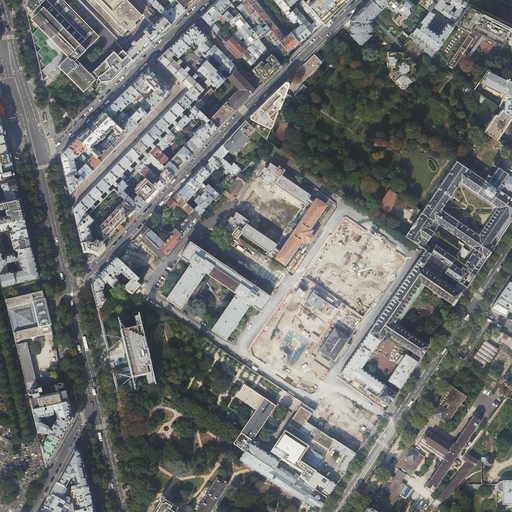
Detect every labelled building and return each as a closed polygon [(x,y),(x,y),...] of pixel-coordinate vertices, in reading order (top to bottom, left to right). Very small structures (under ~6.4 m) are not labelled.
[(28,0),(25,6),(27,13),(40,66),(43,81),(61,63),(67,68),(64,71),(84,92),(92,84),(96,79),(91,74),(71,53),(93,32),(92,31),(93,30),(94,31),(64,0),(28,0)] [(86,0),(121,36),(123,34),(125,36),(128,33),(126,31),(128,29),(130,31),(137,25),(135,23),(143,15),(127,0),(86,0)] [(148,0),(141,0),(149,8),(148,9),(151,13),(152,12),(156,16),(160,12),(148,0)] [(179,17),(186,10),(184,8),(175,0),(148,0),(160,12),(164,15),(171,24),(179,17)] [(175,0),(184,8),(184,7),(185,7),(186,6),(190,2),(189,1),(190,0),(175,0)] [(232,7),(233,8),(234,7),(229,0),(217,0),(216,1),(212,5),(221,14),(230,5),(232,7)] [(241,0),(231,0),(246,18),(255,10),(246,0),(243,0),(243,2),(241,0)] [(246,0),(255,10),(246,18),(254,28),(252,30),(254,32),(259,38),(259,39),(261,37),(279,60),(299,43),(291,32),(287,35),(258,0),(246,0)] [(311,33),(282,0),(264,0),(265,0),(273,0),(278,5),(292,23),(294,23),(297,21),(300,25),(291,32),(299,43),(302,40),(311,33)] [(282,0),(311,33),(312,35),(316,32),(324,24),(322,21),(306,4),(303,0),(282,0)] [(344,0),(310,0),(306,4),(322,21),(325,18),(344,0)] [(381,10),(370,0),(367,3),(349,21),(351,22),(348,25),(348,28),(348,31),(350,33),(360,44),(371,34),(370,34),(373,32),(376,32),(390,46),(389,66),(391,66),(391,72),(395,76),(393,78),(403,88),(414,78),(413,77),(415,74),(415,69),(413,66),(415,64),(413,62),(425,51),(410,37),(403,44),(398,38),(405,32),(398,26),(388,16),(381,10)] [(397,0),(370,0),(381,10),(386,5),(392,11),(399,2),(397,0)] [(415,0),(413,3),(408,0),(401,0),(399,2),(392,11),(388,16),(398,26),(402,22),(418,3),(420,0),(415,0)] [(420,0),(418,3),(402,22),(414,30),(429,11),(437,0),(420,0)] [(469,4),(469,3),(470,1),(468,0),(462,0),(463,0),(461,0),(437,0),(429,11),(414,30),(409,36),(410,37),(425,51),(431,57),(435,52),(453,26),(448,23),(447,23),(438,35),(426,26),(435,14),(434,13),(433,12),(435,8),(456,22),(469,4)] [(479,9),(469,4),(456,22),(453,26),(435,52),(445,61),(443,63),(446,66),(448,63),(484,11),(482,10),(481,10),(479,9)] [(222,16),(221,14),(212,5),(207,10),(201,16),(207,23),(210,26),(220,16),(222,18),(220,19),(225,25),(228,22),(222,16)] [(227,11),(222,16),(228,22),(233,18),(227,11)] [(486,12),(484,11),(448,63),(454,68),(472,43),(478,33),(503,46),(505,43),(511,32),(511,25),(497,18),(489,14),(487,13),(486,12)] [(239,13),(233,18),(228,22),(225,25),(221,30),(217,33),(220,37),(225,42),(245,25),(247,23),(239,13)] [(165,30),(171,24),(164,15),(156,23),(150,29),(148,27),(124,51),(134,61),(150,45),(151,44),(160,35),(165,30)] [(207,37),(194,23),(186,30),(179,37),(194,52),(206,38),(207,37)] [(217,33),(221,30),(215,23),(211,27),(217,33)] [(259,38),(254,32),(252,34),(245,25),(225,42),(235,53),(238,56),(240,54),(259,38)] [(182,61),(187,66),(190,68),(194,73),(198,69),(195,65),(201,58),(194,52),(179,37),(175,41),(168,48),(174,54),(180,59),(182,61)] [(211,43),(206,38),(194,52),(201,58),(204,56),(207,59),(212,54),(217,49),(213,46),(214,45),(211,43)] [(280,66),(259,39),(259,38),(240,54),(250,65),(249,66),(251,68),(264,82),(269,76),(271,75),(280,66)] [(171,57),(174,54),(168,48),(163,53),(158,58),(168,68),(183,83),(189,89),(184,95),(169,110),(154,125),(139,140),(125,155),(110,171),(95,186),(80,201),(73,208),(77,226),(88,214),(85,211),(90,206),(93,209),(95,207),(92,204),(98,198),(101,201),(103,199),(100,196),(105,190),(108,194),(108,193),(110,191),(107,188),(112,183),(114,185),(112,187),(113,188),(116,186),(118,184),(115,181),(120,175),(123,178),(125,176),(122,173),(127,168),(130,171),(132,168),(129,165),(135,160),(138,163),(140,161),(137,158),(142,152),(145,155),(147,153),(144,150),(149,145),(152,148),(155,146),(152,143),(157,137),(160,140),(162,138),(159,135),(164,130),(167,133),(170,130),(167,127),(172,122),(175,125),(177,123),(174,120),(179,115),(182,118),(184,115),(181,112),(187,107),(189,110),(192,108),(189,104),(194,99),(197,102),(199,100),(196,97),(203,89),(194,79),(197,75),(195,73),(191,77),(186,72),(190,68),(187,66),(184,70),(179,64),(182,61),(180,59),(176,62),(171,57)] [(217,49),(212,54),(215,58),(215,59),(217,61),(216,61),(221,66),(228,59),(222,52),(218,48),(217,49)] [(132,63),(134,61),(124,51),(122,49),(120,51),(115,56),(111,53),(91,74),(96,79),(97,80),(96,82),(99,85),(95,91),(99,95),(104,90),(106,89),(115,79),(125,70),(126,68),(132,63)] [(297,70),(305,79),(322,62),(314,54),(310,58),(297,70)] [(228,59),(221,66),(216,70),(204,82),(208,86),(211,83),(213,86),(214,85),(216,87),(225,79),(225,78),(224,77),(223,74),(221,71),(222,71),(224,69),(227,72),(227,71),(230,74),(237,68),(232,63),(228,59)] [(207,60),(198,69),(194,73),(195,73),(197,75),(204,82),(216,70),(207,60)] [(140,76),(154,90),(163,98),(171,89),(149,67),(141,74),(140,76)] [(238,89),(224,104),(233,112),(246,99),(255,90),(249,83),(249,82),(249,81),(241,73),(237,68),(230,74),(227,77),(238,89)] [(511,99),(511,78),(509,77),(507,80),(488,69),(479,82),(500,93),(500,92),(503,94),(504,99),(506,99),(511,99)] [(132,84),(131,85),(139,93),(142,91),(144,92),(147,89),(150,92),(151,90),(152,91),(154,90),(140,76),(132,84)] [(262,104),(258,108),(252,114),(246,120),(255,128),(266,139),(289,78),(287,80),(272,95),(262,104)] [(140,94),(139,93),(131,85),(122,94),(113,103),(119,108),(121,110),(131,101),(132,102),(140,94)] [(469,94),(483,104),(486,99),(468,86),(465,89),(466,91),(469,94)] [(211,88),(205,94),(204,95),(200,99),(203,101),(213,90),(211,88)] [(154,108),(163,98),(154,90),(150,95),(151,96),(149,98),(148,97),(145,99),(154,108)] [(152,110),(154,108),(145,99),(141,95),(136,99),(142,105),(129,118),(137,125),(139,123),(136,121),(141,116),(143,119),(148,114),(144,110),(148,106),(152,110)] [(112,115),(119,108),(113,103),(109,106),(107,108),(104,111),(116,123),(122,117),(124,116),(125,114),(121,110),(120,111),(122,113),(115,119),(112,115)] [(231,114),(233,112),(224,104),(220,107),(217,104),(216,104),(215,104),(214,104),(208,111),(208,112),(208,113),(212,117),(209,119),(212,122),(218,127),(221,125),(231,114)] [(194,116),(195,114),(203,122),(194,132),(195,134),(204,142),(205,141),(218,127),(212,122),(210,125),(207,122),(209,119),(194,105),(192,108),(189,110),(184,115),(182,118),(181,119),(180,120),(186,125),(190,129),(196,124),(196,122),(193,120),(195,118),(194,117),(194,116)] [(511,119),(511,117),(505,112),(502,110),(498,117),(496,115),(483,132),(497,141),(511,119)] [(123,130),(116,123),(104,111),(97,118),(90,124),(84,131),(77,137),(101,161),(115,148),(128,134),(123,130)] [(129,118),(125,114),(124,116),(127,119),(123,124),(121,122),(124,119),(122,117),(116,123),(123,130),(128,134),(137,125),(129,118)] [(186,125),(180,120),(177,123),(175,125),(170,130),(167,133),(162,138),(160,140),(159,141),(158,143),(155,146),(152,148),(149,152),(173,175),(180,167),(187,161),(189,158),(197,149),(204,142),(195,134),(187,142),(186,142),(183,145),(183,146),(168,162),(165,160),(168,158),(161,152),(161,151),(162,150),(162,149),(164,151),(169,145),(167,144),(169,143),(170,145),(174,141),(173,140),(174,139),(176,140),(178,138),(175,136),(186,125)] [(255,128),(246,120),(242,124),(226,140),(224,143),(222,145),(229,151),(231,154),(255,128)] [(77,137),(72,142),(68,146),(79,158),(85,163),(92,170),(101,161),(77,137)] [(8,150),(7,143),(0,144),(0,146),(0,164),(11,162),(8,150)] [(229,151),(222,145),(221,146),(217,150),(213,154),(212,156),(234,177),(241,170),(233,162),(230,165),(222,157),(229,151)] [(79,158),(68,146),(62,152),(61,157),(63,168),(65,176),(74,174),(77,173),(77,171),(76,168),(77,167),(78,167),(77,163),(76,163),(76,162),(75,162),(75,160),(78,159),(79,158)] [(149,152),(147,153),(145,155),(140,161),(138,163),(137,164),(136,165),(134,167),(159,190),(162,187),(166,183),(173,175),(149,152)] [(202,166),(203,166),(210,173),(212,175),(220,167),(227,174),(223,177),(224,178),(220,183),(226,188),(236,178),(234,177),(212,156),(210,158),(208,160),(202,166)] [(420,246),(426,250),(449,266),(446,270),(445,272),(456,280),(462,284),(466,278),(471,282),(475,276),(477,273),(478,271),(482,265),(511,219),(511,177),(507,174),(497,189),(500,190),(491,203),(496,207),(496,208),(480,233),(478,234),(441,209),(442,209),(441,208),(459,182),(459,183),(460,183),(460,182),(477,194),(485,181),(487,182),(491,177),(489,175),(489,174),(488,174),(488,175),(484,180),(457,161),(457,160),(456,160),(456,161),(421,212),(420,212),(420,210),(417,208),(416,210),(417,213),(419,215),(416,220),(415,220),(410,228),(405,235),(420,246)] [(13,171),(11,162),(0,164),(0,176),(1,180),(15,177),(13,171)] [(274,184),(304,204),(306,201),(311,203),(312,201),(309,198),(312,194),(281,173),(285,168),(279,164),(277,167),(270,162),(259,176),(261,177),(237,213),(235,212),(232,216),(230,215),(227,220),(228,221),(224,226),(231,231),(229,234),(237,239),(240,234),(270,255),(273,251),(277,254),(280,250),(276,247),(279,244),(247,222),(248,221),(252,223),(276,188),(273,185),(274,184)] [(84,180),(92,170),(85,163),(77,171),(77,173),(80,176),(84,180)] [(202,181),(210,173),(203,166),(202,166),(201,167),(199,170),(192,177),(186,183),(208,203),(213,198),(215,201),(219,196),(218,195),(219,194),(218,193),(219,192),(215,188),(213,188),(208,183),(206,185),(202,181)] [(485,181),(477,194),(491,203),(500,190),(497,189),(507,174),(508,174),(508,173),(507,173),(498,168),(498,166),(497,166),(497,167),(491,177),(487,182),(485,181)] [(159,190),(134,167),(132,168),(130,171),(125,176),(123,178),(122,179),(128,185),(138,194),(147,203),(155,194),(157,192),(159,190)] [(74,174),(65,176),(67,186),(69,194),(84,180),(80,176),(78,177),(77,177),(76,177),(76,176),(75,176),(74,176),(74,174)] [(240,174),(236,178),(226,188),(223,193),(233,199),(247,179),(240,174)] [(122,179),(118,184),(116,186),(117,187),(117,190),(116,192),(138,212),(146,204),(147,203),(138,194),(133,200),(123,191),(124,191),(124,189),(123,189),(128,185),(122,179)] [(1,200),(0,200),(0,203),(6,202),(20,198),(16,180),(1,184),(2,185),(1,185),(1,186),(2,188),(5,198),(4,198),(5,201),(1,202),(1,200)] [(181,188),(177,193),(201,216),(206,211),(203,208),(208,203),(186,183),(181,188)] [(93,220),(97,223),(100,226),(103,237),(103,239),(105,247),(115,237),(124,228),(134,217),(136,214),(138,212),(116,192),(113,189),(110,191),(108,193),(112,197),(108,201),(104,198),(103,199),(101,201),(95,207),(93,209),(97,213),(92,218),(93,220)] [(390,189),(379,204),(390,212),(401,196),(390,189)] [(167,255),(201,216),(177,193),(166,204),(169,208),(170,207),(171,208),(176,203),(189,214),(182,222),(181,220),(180,220),(178,222),(178,223),(179,224),(172,232),(171,231),(169,233),(169,234),(171,235),(165,241),(163,242),(151,231),(154,228),(154,226),(150,222),(141,231),(167,255)] [(328,203),(316,195),(312,201),(311,203),(280,250),(277,254),(275,257),(285,264),(301,240),(304,242),(306,239),(311,243),(316,235),(312,232),(314,229),(311,227),(328,203)] [(6,202),(0,203),(0,223),(24,218),(20,201),(20,198),(6,202)] [(157,214),(162,220),(166,215),(161,210),(160,211),(157,214)] [(92,218),(88,214),(77,226),(81,241),(90,239),(93,239),(89,224),(93,220),(92,218)] [(28,231),(24,218),(0,223),(0,230),(8,229),(9,228),(9,226),(10,226),(12,226),(13,229),(11,229),(11,230),(11,232),(10,232),(12,241),(29,236),(28,231)] [(30,242),(29,236),(12,241),(14,249),(15,249),(16,250),(17,251),(18,251),(18,253),(17,254),(15,255),(15,253),(14,252),(6,254),(5,256),(3,256),(0,243),(0,263),(33,255),(30,242)] [(90,241),(90,239),(81,241),(83,251),(84,250),(87,250),(91,251),(95,252),(99,255),(105,247),(103,239),(98,240),(97,239),(96,239),(95,240),(90,241)] [(270,295),(188,239),(179,254),(189,261),(164,298),(178,307),(204,270),(235,292),(210,329),(225,340),(231,330),(233,331),(238,323),(236,322),(250,303),(260,310),(270,295)] [(363,387),(367,389),(369,386),(379,394),(377,397),(389,405),(394,398),(397,393),(401,388),(409,375),(418,362),(421,357),(429,345),(394,322),(421,283),(453,304),(461,292),(460,292),(461,291),(465,285),(456,280),(451,286),(422,266),(428,258),(440,267),(441,267),(446,270),(449,266),(426,250),(340,374),(350,381),(351,379),(353,380),(362,386),(363,385),(364,386),(363,387)] [(35,263),(33,255),(0,263),(0,276),(2,286),(39,277),(35,263)] [(133,293),(142,283),(116,258),(107,267),(103,272),(115,284),(132,294),(133,293)] [(102,273),(97,278),(104,285),(107,282),(113,288),(115,284),(103,272),(102,273)] [(103,293),(104,285),(97,278),(93,283),(91,284),(94,295),(103,293)] [(500,296),(511,302),(511,285),(509,283),(504,291),(500,296)] [(6,300),(27,390),(37,388),(27,343),(26,343),(25,339),(52,333),(50,325),(51,325),(48,312),(45,300),(44,300),(42,291),(6,300)] [(105,302),(103,293),(94,295),(97,309),(102,308),(105,302)] [(511,302),(500,296),(496,302),(491,308),(491,309),(498,313),(505,317),(509,310),(511,311),(511,302)] [(141,326),(121,331),(127,360),(132,379),(153,374),(141,326)] [(320,351),(334,360),(337,356),(346,342),(349,338),(335,328),(332,332),(332,333),(323,346),(320,351)] [(259,336),(254,343),(263,350),(268,344),(259,336)] [(485,340),(473,360),(484,366),(487,361),(491,363),(499,348),(485,340)] [(285,396),(287,393),(263,377),(261,381),(285,396)] [(305,408),(307,406),(295,398),(292,396),(287,404),(299,421),(305,425),(303,428),(319,439),(313,449),(290,434),(282,447),(299,458),(303,460),(302,462),(278,447),(273,455),(274,455),(272,457),(251,444),(276,407),(244,385),(236,397),(256,411),(240,433),(249,439),(245,445),(249,447),(245,452),(274,471),(278,464),(279,462),(275,460),(277,457),(298,471),(296,474),(301,478),(303,480),(305,478),(320,488),(325,480),(328,482),(322,492),(329,496),(337,485),(330,480),(329,481),(310,468),(314,467),(317,469),(324,458),(315,451),(318,446),(328,453),(331,447),(346,457),(338,469),(344,473),(356,455),(307,423),(315,411),(309,407),(301,418),(297,413),(301,406),(305,408)] [(449,386),(431,413),(447,424),(461,404),(466,397),(449,386)] [(30,400),(33,412),(69,404),(67,397),(66,391),(30,400)] [(167,407),(179,414),(181,411),(170,403),(167,407)] [(57,419),(69,426),(70,425),(72,421),(72,419),(72,417),(69,404),(33,412),(36,424),(42,423),(41,418),(54,415),(54,414),(54,412),(55,412),(56,413),(57,419)] [(365,420),(370,413),(354,404),(350,410),(365,420)] [(453,444),(453,445),(461,450),(482,419),(475,414),(454,444),(453,444)] [(66,432),(69,426),(57,419),(52,429),(49,435),(60,441),(66,432)] [(42,423),(36,424),(38,434),(44,433),(49,435),(52,429),(42,423)] [(445,456),(451,447),(449,445),(449,444),(449,443),(448,444),(446,442),(445,441),(445,442),(441,439),(442,439),(441,438),(440,439),(437,436),(436,435),(436,436),(433,434),(434,433),(433,433),(429,430),(428,431),(427,432),(427,433),(427,434),(425,434),(423,437),(424,439),(423,439),(422,439),(421,440),(421,442),(426,445),(426,444),(429,446),(429,447),(430,447),(431,447),(433,449),(433,450),(434,450),(434,449),(438,452),(437,453),(438,453),(439,452),(441,454),(441,455),(442,455),(445,456)] [(57,448),(60,441),(49,435),(45,442),(45,443),(44,444),(43,443),(43,444),(44,445),(41,446),(42,449),(46,467),(50,460),(57,448)] [(451,447),(445,456),(443,459),(444,460),(425,488),(432,493),(461,450),(453,445),(451,447)] [(409,446),(396,465),(412,476),(424,457),(409,446)] [(80,451),(74,450),(65,466),(56,483),(67,489),(72,492),(76,491),(89,488),(80,451)] [(318,511),(326,501),(322,499),(320,501),(319,500),(320,500),(320,499),(320,498),(319,497),(318,496),(317,496),(316,496),(316,497),(315,497),(313,496),(315,493),(313,492),(315,489),(308,484),(301,478),(299,480),(282,470),(280,468),(277,468),(275,472),(274,471),(245,452),(239,460),(314,509),(312,511),(318,511)] [(467,463),(436,500),(443,504),(478,461),(467,454),(463,460),(467,463)] [(482,461),(488,466),(492,462),(486,457),(482,457),(482,461)] [(390,475),(368,508),(373,511),(388,511),(405,486),(390,475)] [(217,477),(196,511),(211,511),(228,484),(217,477)] [(511,480),(502,480),(502,481),(501,481),(500,481),(499,482),(498,483),(497,484),(497,486),(497,487),(497,488),(498,489),(499,490),(500,491),(501,491),(502,491),(502,504),(511,503),(511,480)] [(65,493),(67,489),(56,483),(51,493),(50,494),(70,506),(70,505),(71,499),(65,496),(66,494),(65,493)] [(90,493),(89,488),(76,491),(80,511),(94,507),(90,493)] [(68,511),(70,506),(50,494),(48,498),(43,506),(53,511),(68,511)] [(162,498),(153,511),(184,511),(178,508),(179,508),(162,498)] [(435,511),(443,504),(436,500),(425,511),(435,511)]
